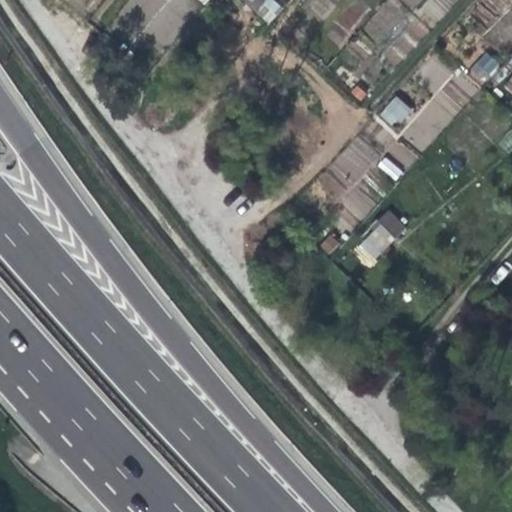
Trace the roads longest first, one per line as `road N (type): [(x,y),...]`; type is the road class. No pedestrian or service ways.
road 1 (motorway): [(330,511),(114,263),(0,104)]
road 2 (motorway): [(275,511),(0,213)]
road 3 (track): [(219,252),(353,115),(267,30)]
road 4 (motorway): [(70,402),(173,511)]
